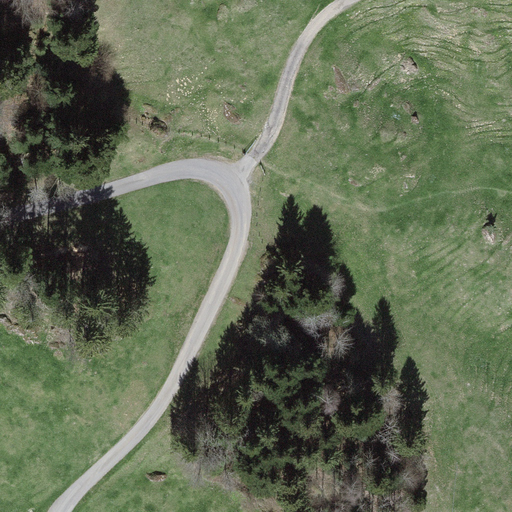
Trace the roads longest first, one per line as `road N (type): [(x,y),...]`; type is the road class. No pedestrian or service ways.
road 1 (unclassified): [(58,511),(115,454),(192,349),(220,280),(235,185),(207,172),(145,180),(0,224)]
road 2 (track): [(341,0),(330,4),(235,185)]
